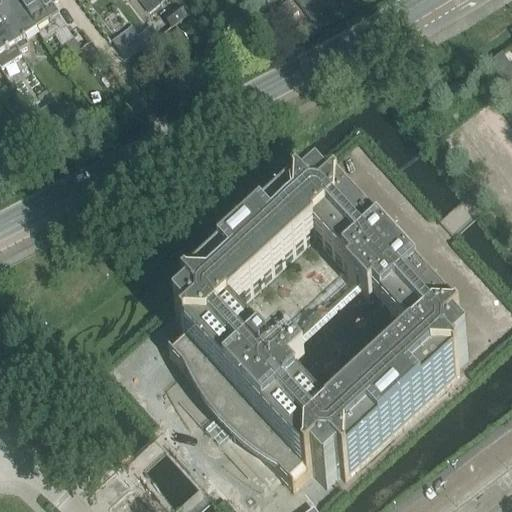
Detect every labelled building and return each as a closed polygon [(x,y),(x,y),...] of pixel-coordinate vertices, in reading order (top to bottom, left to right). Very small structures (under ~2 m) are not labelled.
[(15,0),(14,1),(37,36),(43,46),(53,39),(61,51),(73,43),(44,0),(15,0)] [(169,0),(127,0),(128,1),(128,0),(152,0),(160,9),(169,0)] [(293,0),(306,15),(311,11),(302,0),(293,0)] [(25,44),(37,36),(14,1),(11,3),(9,2),(3,5),(3,9),(0,10),(0,26),(19,56),(29,50),(25,44)] [(334,6),(327,10),(331,17),(338,13),(334,6)] [(180,9),(164,21),(171,31),(187,18),(180,9)] [(169,38),(185,57),(206,39),(202,35),(203,35),(194,25),(191,27),(188,23),(181,29),(184,33),(181,35),(178,31),(169,38)] [(0,72),(1,74),(22,60),(19,56),(0,26),(0,72)] [(160,39),(152,29),(138,41),(146,51),(160,39)] [(177,53),(173,48),(174,47),(166,37),(147,52),(155,62),(167,53),(171,58),(177,53)] [(82,54),(84,57),(95,74),(105,67),(92,47),(82,54)] [(501,56),(489,66),(495,75),(508,65),(501,56)] [(511,70),(508,65),(495,75),(507,90),(511,86),(511,70)] [(60,108),(66,117),(74,112),(68,103),(60,108)] [(42,146),(65,134),(60,122),(36,134),(42,146)] [(65,134),(42,146),(48,157),(71,145),(65,134)] [(0,158),(10,179),(21,173),(10,150),(0,155),(0,158)] [(299,206),(185,311),(190,316),(176,329),(189,344),(169,362),(183,377),(190,391),(197,405),(206,418),(216,430),(226,442),(238,453),(250,462),(263,471),(277,478),(294,497),(314,479),(327,493),(341,480),(346,485),(460,380),(455,374),(469,361),(456,347),(461,342),(336,207),(331,212),(318,198),(304,211),(299,206)]
